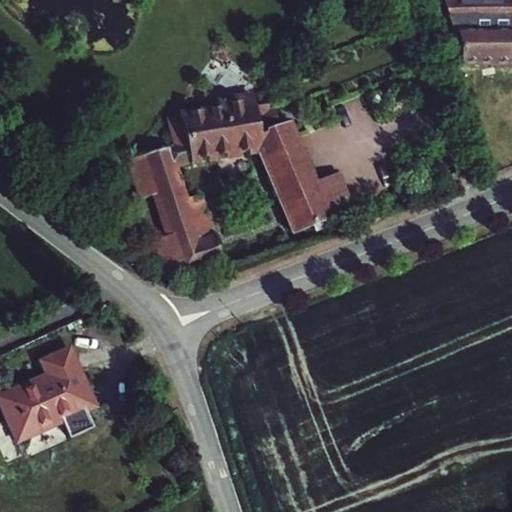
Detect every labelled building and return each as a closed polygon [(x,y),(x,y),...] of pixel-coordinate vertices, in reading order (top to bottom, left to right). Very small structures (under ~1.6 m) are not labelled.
[(511,0),(458,0),(458,3),(444,4),(447,17),(453,33),(461,34),(462,68),(511,68),(511,0)] [(419,53),(325,88),(343,137),(437,102),(419,53)] [(168,239),(144,246),(154,276),(179,269),(181,276),(222,261),(215,237),(200,242),(187,199),(186,200),(176,166),(191,161),(258,150),(294,234),(353,208),(339,176),(317,184),(291,125),(272,132),(268,108),(256,110),(255,104),(182,117),(182,119),(169,121),(174,148),(128,161),(141,201),(155,197),(168,239)] [(215,237),(201,195),(187,199),(200,242),(215,237)] [(100,360),(95,349),(84,354),(89,365),(100,360)] [(61,406),(12,430),(32,472),(100,441),(91,420),(99,416),(83,381),(55,394),(61,406)] [(109,437),(99,416),(91,420),(100,441),(109,437)]
